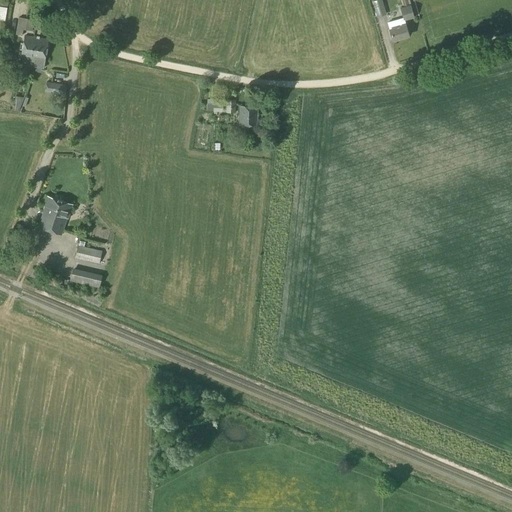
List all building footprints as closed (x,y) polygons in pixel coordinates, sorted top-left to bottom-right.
[(376,17),(386,15),(381,0),(375,0),(372,1),(376,17)] [(408,6),(406,0),(400,0),(403,8),(400,9),(403,18),(387,23),(392,41),(408,36),(404,20),(414,18),(411,6),(408,6)] [(24,24),(25,19),(18,18),(16,34),(21,35),(22,29),(25,30),(26,25),(24,24)] [(26,25),(25,30),(31,31),(33,21),(26,20),(26,19),(25,19),(24,24),(26,25)] [(32,44),(33,38),(24,36),(20,58),(23,59),(22,65),(33,67),(34,60),(35,54),(34,54),(35,44),(32,44)] [(43,69),(48,40),(33,38),(32,44),(35,44),(34,54),(35,54),(34,60),(33,67),(34,67),(43,69)] [(66,85),(52,83),(51,93),(64,95),(66,85)] [(19,111),(24,98),(24,97),(14,96),(13,110),(19,111)] [(221,108),(221,100),(207,99),(207,110),(213,111),(213,107),(221,108)] [(234,113),(235,100),(226,100),(226,113),(234,113)] [(256,126),(257,107),(240,107),(239,126),(256,126)] [(67,219),(72,205),(47,196),(43,206),(45,207),(38,227),(61,235),(66,219),(67,219)] [(99,264),(101,251),(77,246),(74,258),(99,264)] [(98,288),(101,275),(72,268),(69,281),(98,288)]
